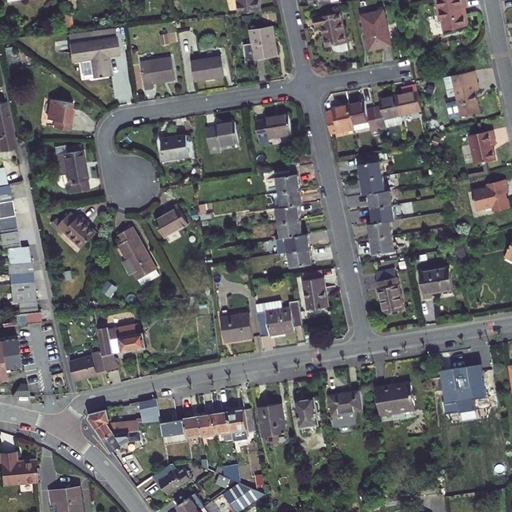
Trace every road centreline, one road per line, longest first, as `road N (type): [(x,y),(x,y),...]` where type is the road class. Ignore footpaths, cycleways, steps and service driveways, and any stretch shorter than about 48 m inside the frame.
road 1 (tertiary): [(367,346),(89,401),(57,428)]
road 2 (residential): [(307,87),(116,120),(104,147),(114,178),(131,187)]
road 3 (residential): [(307,87),(367,346)]
road 4 (tertiary): [(511,324),(367,346)]
